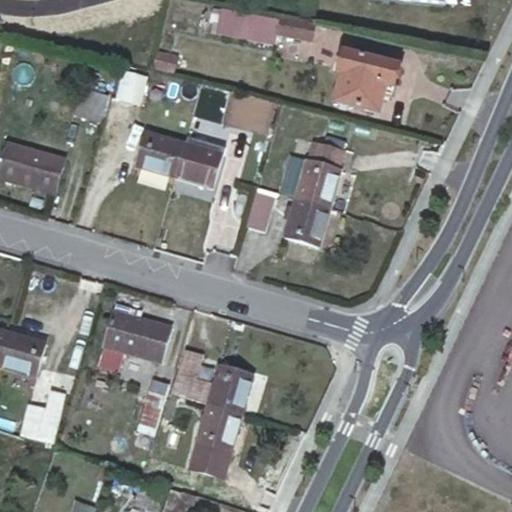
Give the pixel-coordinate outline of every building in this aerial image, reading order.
[(365,0),(365,1),(447,10),(448,5),(472,8),(472,0),(365,0)] [(311,30),(280,22),(277,38),(307,45),(311,30)] [(157,56),(154,71),(173,75),(177,61),(157,56)] [(344,56),(335,85),(340,87),(335,107),(338,108),(336,113),(346,116),(347,110),(377,118),(381,103),(387,105),(397,71),(344,56)] [(80,68),(73,96),(103,104),(111,77),(80,68)] [(121,69),(115,98),(139,103),(146,74),(121,69)] [(231,92),(224,122),(262,131),(269,102),(231,92)] [(174,177),(184,142),(145,132),(135,166),(174,177)] [(312,144),(298,141),(285,184),(299,188),(312,144)] [(223,153),(184,142),(174,177),(213,189),(223,153)] [(8,144),(0,173),(0,179),(57,196),(66,161),(8,144)] [(295,199),(330,209),(346,154),(312,144),(299,188),(295,199)] [(262,231),(272,192),(258,189),(247,227),(262,231)] [(319,247),(330,209),(295,199),(284,237),(319,247)] [(113,312),(103,347),(124,353),(160,363),(171,329),(113,312)] [(5,331),(0,349),(0,366),(36,378),(46,343),(5,331)] [(124,353),(103,347),(98,366),(119,372),(124,353)] [(185,351),(173,395),(208,404),(242,414),(253,376),(219,366),(213,386),(192,380),(200,356),(185,351)] [(158,377),(143,429),(156,433),(172,381),(158,377)] [(35,418),(30,435),(53,443),(64,404),(52,400),(46,421),(35,418)] [(242,414),(208,404),(197,442),(230,453),(242,414)] [(156,433),(143,429),(137,448),(127,445),(121,463),(145,470),(156,433)] [(166,490),(145,483),(138,502),(160,509),(166,490)] [(191,511),(197,498),(174,490),(165,511),(191,511)] [(77,500),(73,511),(95,511),(97,507),(77,500)]
